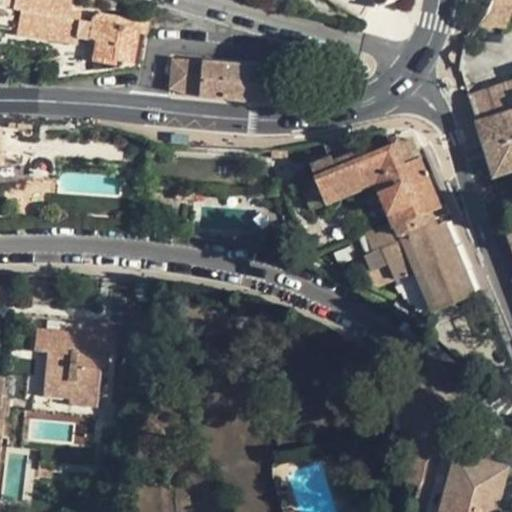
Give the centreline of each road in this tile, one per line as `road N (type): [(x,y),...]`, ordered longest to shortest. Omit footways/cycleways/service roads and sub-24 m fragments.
road 1 (unclassified): [(511,426),(400,335),(258,270),(129,247),(0,245)]
road 2 (secondary): [(401,79),(364,102),(297,118),(0,100)]
road 3 (unclassified): [(401,79),(424,99),(454,151),(511,308)]
road 4 (residential): [(416,61),(208,0)]
